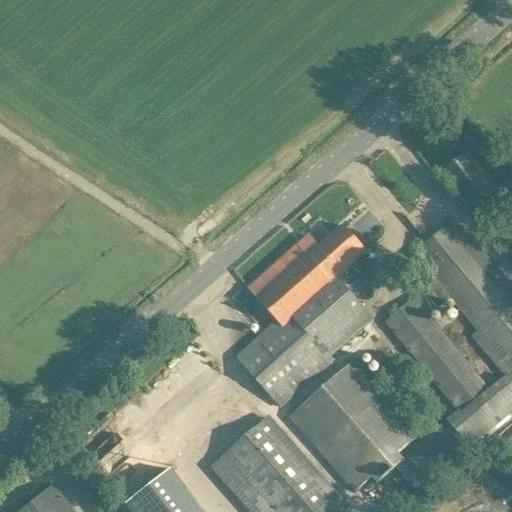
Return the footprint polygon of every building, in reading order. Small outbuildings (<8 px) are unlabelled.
[(496,188),(480,169),(468,154),(443,174),(471,209),(496,188)] [(511,296),(452,223),(415,254),(437,281),(386,323),(398,338),(458,411),(447,421),(449,423),(397,468),(419,495),(482,444),(480,442),(511,415),(511,296)] [(308,236),(248,289),(277,323),(236,359),(280,409),(333,363),(329,359),(372,320),(337,280),(342,275),(341,274),(365,253),(342,227),(318,248),(308,236)] [(231,287),(219,298),(246,327),(258,317),(231,287)] [(359,359),(291,419),(355,493),(372,477),(378,483),(404,461),(399,455),(424,433),(359,359)] [(146,410),(86,457),(123,505),(128,511),(200,511),(168,470),(184,458),(146,410)] [(267,419),(226,456),(275,511),(341,511),(346,508),(267,419)] [(71,511),(51,487),(19,511),(71,511)]
